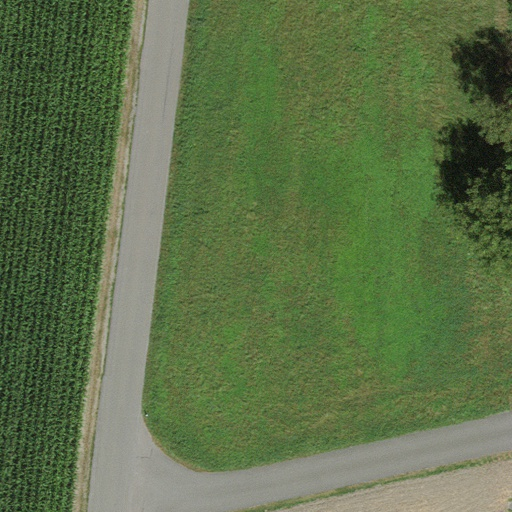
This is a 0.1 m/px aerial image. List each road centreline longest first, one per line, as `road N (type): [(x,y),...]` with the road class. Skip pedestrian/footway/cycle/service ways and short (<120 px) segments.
road 1 (unclassified): [(107,511),(167,0)]
road 2 (track): [(110,486),(186,497),(511,432)]
